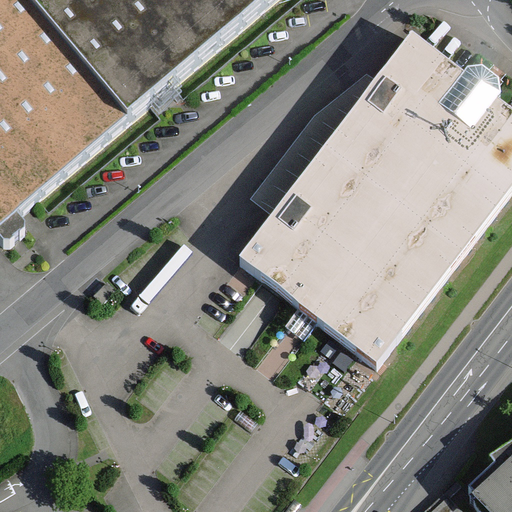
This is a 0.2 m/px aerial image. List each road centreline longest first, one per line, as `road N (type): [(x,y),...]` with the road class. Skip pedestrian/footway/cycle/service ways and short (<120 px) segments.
road 1 (residential): [(394,0),(0,330)]
road 2 (primary): [(358,511),(511,316)]
